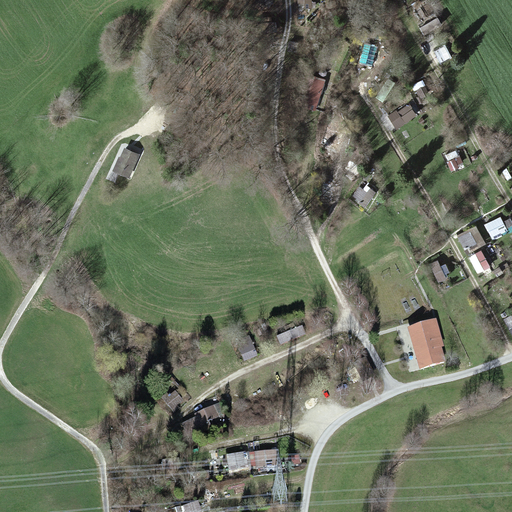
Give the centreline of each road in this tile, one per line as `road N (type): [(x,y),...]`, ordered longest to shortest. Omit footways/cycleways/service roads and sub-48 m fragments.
road 1 (track): [(147,447),(220,381),(350,321),(287,185),(275,134),(281,0)]
road 2 (track): [(511,352),(361,97)]
road 3 (track): [(0,348),(106,147),(160,116)]
road 4 (track): [(511,211),(408,28)]
road 5 (residential): [(511,357),(396,392),(323,437)]
road 6 (track): [(98,456),(0,379)]
